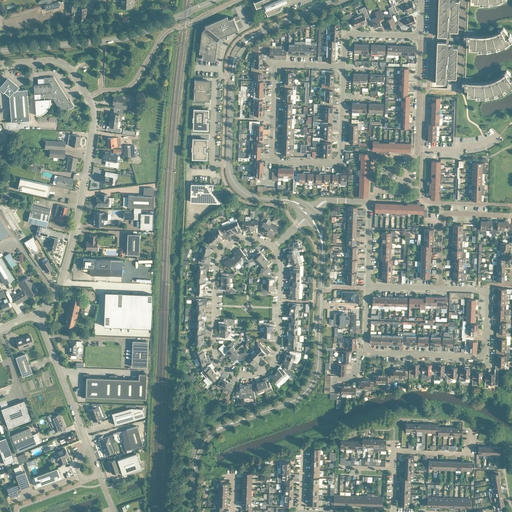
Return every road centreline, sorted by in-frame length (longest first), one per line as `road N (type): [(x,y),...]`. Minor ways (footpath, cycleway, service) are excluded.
road 1 (residential): [(193,511),(201,441),(308,388),(318,360),(322,258)]
road 2 (residential): [(440,287),(486,295),(485,351),(478,356),(367,351),(367,286)]
road 3 (residential): [(264,198),(245,193),(229,173),(233,60),(250,38),(337,1)]
road 4 (residential): [(273,248),(244,238),(219,256),(213,348),(224,367),(243,375),(264,370),(279,342)]
road 5 (residential): [(37,315),(56,293),(75,227),(92,135),(88,97)]
road 6 (tertiary): [(0,51),(128,36),(215,0)]
road 7 (residential): [(271,161),(277,67),(344,66)]
road 8 (residential): [(271,161),(338,159),(344,66)]
road 9 (residential): [(440,287),(444,215),(511,215)]
road 10 (residential): [(87,444),(37,315)]
